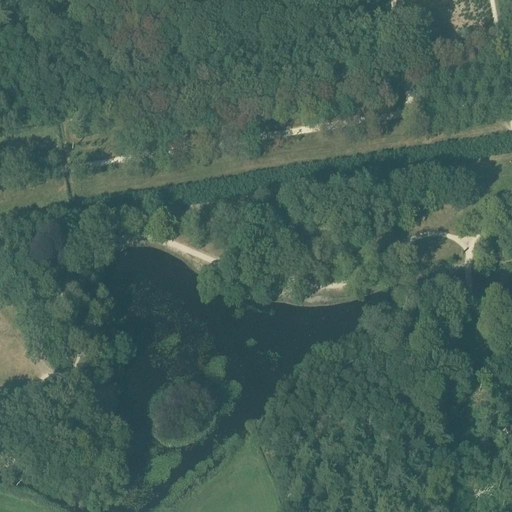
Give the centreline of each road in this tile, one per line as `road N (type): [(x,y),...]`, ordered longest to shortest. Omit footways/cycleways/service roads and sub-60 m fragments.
road 1 (track): [(408,112),(0,181)]
road 2 (unknown): [(0,40),(151,26),(278,0)]
road 3 (track): [(511,190),(468,243),(476,310),(511,328)]
